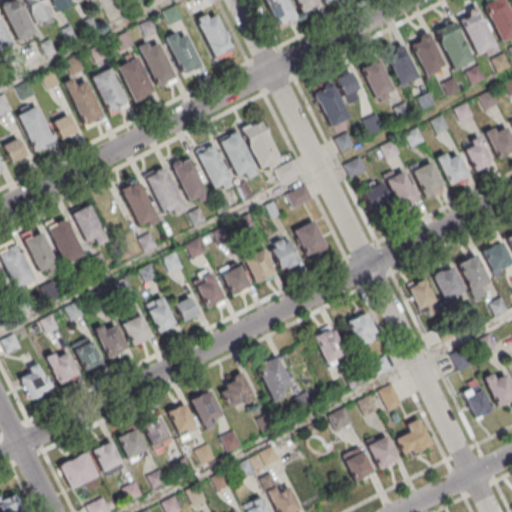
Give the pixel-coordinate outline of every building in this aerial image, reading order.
[(0,8),(0,6),(12,0),(18,0),(35,32),(17,41),(0,8)] [(22,0),(34,23),(41,19),(43,24),(52,20),(42,0),(22,0)] [(50,0),(56,11),(71,3),(69,0),(50,0)] [(189,0),(193,12),(211,6),(208,0),(189,0)] [(262,0),(274,26),(293,18),(285,0),(262,0)] [(316,4),(314,0),(293,0),(299,12),(316,4)] [(497,45),(511,38),(511,23),(503,0),(485,0),(481,2),(497,45)] [(162,11),(174,5),(181,20),(169,26),(162,11)] [(455,17),(473,56),(492,47),(474,8),(455,17)] [(196,24),(214,15),(232,49),(214,58),(196,24)] [(82,20),(88,32),(97,28),(91,16),(82,20)] [(138,25),(151,19),(158,33),(145,39),(138,25)] [(0,20),(12,43),(0,49),(0,20)] [(432,31),(451,21),(471,60),(452,70),(432,31)] [(59,29),(68,43),(76,38),(68,23),(59,29)] [(164,38),(182,29),(199,63),(181,73),(164,38)] [(115,38),(127,32),(134,46),(122,52),(115,38)] [(408,45),(426,36),(442,68),(424,77),(408,45)] [(38,42),(44,56),(55,51),(48,37),(38,42)] [(140,52),(158,43),(175,77),(157,87),(140,52)] [(89,50),(102,44),(109,58),(96,65),(89,50)] [(382,54),(400,45),(416,77),(398,86),(382,54)] [(490,60),(502,53),(509,68),(497,74),(490,60)] [(65,62),(77,55),(84,70),(72,76),(65,62)] [(117,67),(135,58),(153,92),(134,101),(117,67)] [(358,68),(376,59),(392,90),(374,99),(358,68)] [(464,73),(476,66),(484,81),(471,87),(464,73)] [(91,78),(109,68),(127,103),(109,112),(91,78)] [(40,76),(53,70),(60,84),(47,91),(40,76)] [(332,77),(344,104),(360,97),(348,70),(332,77)] [(440,84),(453,78),(460,92),(447,98),(440,84)] [(502,84),(511,79),(511,96),(509,98),(502,84)] [(15,88),(28,81),(35,96),(22,102),(15,88)] [(66,90),(85,81),(102,115),(84,124),(66,90)] [(312,94),(330,85),(347,118),(329,127),(312,94)] [(478,97),(490,91),(497,105),(485,111),(478,97)] [(0,97),(4,95),(12,110),(0,116),(0,97)] [(452,110),(464,104),(472,118),(459,124),(452,110)] [(17,116),(35,106),(53,141),(34,150),(17,116)] [(50,121),(58,137),(66,133),(67,136),(73,133),(64,114),(50,121)] [(362,121),(374,115),(382,129),(369,135),(362,121)] [(428,122),(441,116),(448,130),(435,136),(428,122)] [(240,131),(258,122),(275,156),(257,165),(240,131)] [(403,134),(415,128),(422,142),(410,148),(403,134)] [(485,137),(504,128),(511,143),(511,150),(496,159),(485,137)] [(217,142),(235,133),(253,167),(234,176),(217,142)] [(333,139),(345,133),(352,147),(340,153),(333,139)] [(457,144),(470,171),(488,162),(475,136),(457,144)] [(0,145),(8,162),(24,154),(15,137),(0,145)] [(378,147),(390,141),(397,155),(385,161),(378,147)] [(193,155),(211,146),(229,180),(211,189),(193,155)] [(437,164),(455,155),(466,176),(447,186),(437,164)] [(342,166),(358,158),(366,172),(349,180),(342,166)] [(171,169),(189,159),(206,193),(188,203),(171,169)] [(272,168),(278,181),(296,172),(290,159),(272,168)] [(412,175),(430,166),(441,187),(422,197),(412,175)] [(381,176),(396,207),(413,199),(399,167),(381,176)] [(144,179),(163,169),(180,204),(162,213),(144,179)] [(233,185),(240,200),(251,194),(244,180),(233,185)] [(386,208),(380,181),(360,185),(366,212),(386,208)] [(121,193),(139,183),(156,218),(138,227),(121,193)] [(283,194),(290,207),(310,197),(303,184),(283,194)] [(210,199),(216,212),(228,207),(222,194),(210,199)] [(262,205),(269,217),(277,213),(271,201),(262,205)] [(70,214),(88,205),(107,241),(97,246),(93,238),(85,243),(70,214)] [(185,212),(191,225),(203,220),(198,207),(185,212)] [(232,220),(239,233),(253,226),(247,213),(232,220)] [(46,229),(64,220),(82,254),(64,263),(46,229)] [(290,229),(302,254),(322,245),(310,220),(290,229)] [(135,238),(142,251),(155,244),(148,231),(135,238)] [(511,254),(511,231),(502,238),(511,254)] [(22,242),(40,232),(57,267),(39,276),(22,242)] [(183,245),(190,259),(205,251),(198,237),(183,245)] [(267,249),(276,268),(282,265),(284,268),(296,261),(285,239),(280,242),(278,238),(269,242),(271,247),(267,249)] [(479,252),(498,242),(509,264),(490,273),(479,252)] [(0,260),(0,253),(15,246),(33,280),(15,289),(0,260)] [(237,251),(252,281),(271,272),(260,248),(247,254),(244,248),(237,251)] [(159,258),(166,274),(181,267),(173,251),(159,258)] [(455,265),(473,255),(484,277),(466,286),(455,265)] [(216,269),(229,297),(246,289),(234,261),(216,269)] [(136,269),(142,282),(155,276),(149,263),(136,269)] [(430,277),(449,267),(460,289),(441,298),(430,277)] [(192,285),(202,307),(212,302),(214,306),(222,302),(208,272),(199,276),(201,281),(192,285)] [(112,282),(117,294),(129,288),(124,277),(112,282)] [(37,286),(44,301),(58,295),(51,280),(37,286)] [(406,289),(423,281),(438,313),(429,317),(424,307),(417,310),(406,289)] [(144,310),(154,332),(164,327),(166,329),(173,326),(158,296),(150,300),(153,306),(144,310)] [(171,303),(180,321),(195,314),(187,296),(171,303)] [(488,304),(500,298),(506,311),(494,317),(488,304)] [(62,307),(68,320),(81,314),(75,301),(62,307)] [(464,316),(475,311),(482,324),(470,329),(464,316)] [(119,323),(130,344),(148,335),(137,313),(119,323)] [(374,339),(364,313),(344,320),(354,347),(374,339)] [(37,319),(43,332),(56,326),(50,314),(37,319)] [(91,328),(104,357),(114,353),(116,357),(125,352),(112,324),(102,328),(100,324),(91,328)] [(329,325),(309,335),(322,364),(342,354),(329,325)] [(435,330),(447,325),(453,337),(441,343),(435,330)] [(0,338),(0,343),(5,353),(18,347),(11,333),(0,338)] [(68,344),(81,370),(99,361),(86,335),(68,344)] [(477,341),(489,336),(495,349),(483,354),(477,341)] [(448,356),(461,349),(470,365),(457,372),(448,356)] [(41,356),(55,383),(76,373),(65,351),(53,357),(51,352),(41,356)] [(289,390),(273,356),(253,365),(268,399),(289,390)] [(370,363),(383,357),(390,371),(377,377),(370,363)] [(16,377),(26,398),(50,387),(44,374),(41,375),(34,362),(25,366),(27,372),(16,377)] [(343,376),(355,370),(362,385),(350,391),(343,376)] [(251,399),(239,373),(214,386),(227,411),(251,399)] [(503,375),(511,393),(511,398),(495,407),(480,379),(490,374),(493,381),(503,375)] [(377,391),(390,385),(400,405),(387,411),(377,391)] [(477,385),(490,410),(473,419),(460,394),(477,385)] [(186,399),(200,428),(220,419),(207,390),(186,399)] [(292,400),(305,393),(312,408),(299,414),(292,400)] [(356,403),(368,396),(375,411),(363,417),(356,403)] [(178,440),(195,432),(181,403),(164,411),(178,440)] [(327,417),(339,411),(346,425),(334,431),(327,417)] [(255,421),(267,414),(274,429),(262,435),(255,421)] [(153,452),(170,442),(154,416),(138,425),(153,452)] [(393,439),(400,455),(410,450),(412,455),(430,447),(416,418),(402,424),(406,433),(393,439)] [(144,454),(133,428),(113,437),(125,463),(144,454)] [(219,438),(232,432),(239,446),(226,452),(219,438)] [(376,469),(396,459),(383,435),(363,445),(376,469)] [(96,478),(95,476),(119,467),(109,442),(87,451),(87,452),(56,465),(66,490),(96,478)] [(193,452),(206,445),(213,460),(200,466),(193,452)] [(370,472),(356,446),(339,456),(352,481),(370,472)] [(257,453),(270,447),(277,462),(265,468),(257,453)] [(171,465),(183,459),(190,473),(178,479),(171,465)] [(234,466),(246,460),(253,474),(241,480),(234,466)] [(146,477),(158,471),(165,485),(153,492),(146,477)] [(210,479),(222,473),(229,487),(217,493),(210,479)] [(270,511),(296,511),(286,486),(276,491),(269,474),(256,479),(270,511)] [(122,489),(134,483),(141,497),(129,503),(122,489)] [(184,492),(197,486),(204,500),(191,507),(184,492)] [(0,511),(22,511),(18,494),(0,497),(0,511)] [(87,511),(85,507),(101,498),(108,511),(87,511)] [(164,511),(160,504),(172,498),(180,511),(164,511)] [(265,511),(258,498),(240,508),(241,511),(265,511)]
